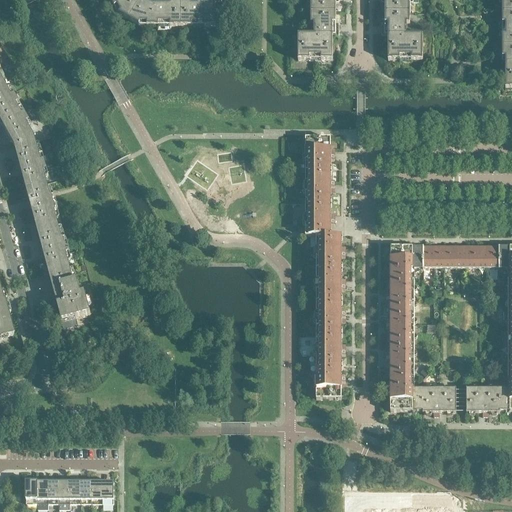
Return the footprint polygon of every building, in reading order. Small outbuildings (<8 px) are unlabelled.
[(141,0),(105,0),(107,2),(109,0),(118,15),(129,22),(141,0)] [(182,28),(182,3),(171,3),(170,0),(157,0),(158,6),(153,6),(142,0),(141,0),(129,22),(139,28),(141,25),(142,25),(147,25),(147,28),(158,28),(158,32),(171,32),(171,28),(182,28)] [(215,28),(215,4),(222,4),(221,0),(196,0),(197,3),(182,3),(182,28),(193,28),(193,25),(204,25),(204,28),(215,28)] [(339,4),(339,0),(307,0),(308,4),(311,4),(311,14),(336,14),(336,4),(339,4)] [(413,4),(413,0),(381,0),(382,4),(385,4),(385,14),(410,14),(410,4),(413,4)] [(511,0),(499,0),(499,4),(502,4),(502,14),(511,14),(511,0)] [(333,62),(333,38),(339,38),(339,25),(336,25),(336,14),(311,14),(311,25),(308,25),(308,37),(298,37),(298,62),(310,62),(310,58),(315,58),(321,58),(321,62),(333,62)] [(423,62),(423,37),(413,37),(413,25),(410,25),(410,14),(385,14),(385,25),(382,25),(382,38),(388,38),(388,62),(400,62),(400,58),(411,58),(411,62),(423,62)] [(511,14),(502,14),(502,25),(499,25),(499,38),(502,38),(502,48),(511,48),(511,14)] [(511,89),(511,48),(502,48),(502,60),(505,60),(505,63),(505,90),(511,89)] [(0,88),(8,84),(0,69),(0,88)] [(22,117),(20,112),(23,110),(22,109),(19,111),(16,106),(19,104),(16,98),(18,96),(11,83),(8,84),(0,88),(0,124),(2,128),(4,128),(15,148),(35,140),(27,125),(30,123),(25,115),(22,117)] [(47,171),(39,142),(36,143),(35,140),(15,148),(19,163),(18,164),(19,169),(21,170),(25,185),(23,185),(25,191),(48,185),(44,172),(47,171)] [(335,163),(335,157),(331,157),(331,140),(306,140),(306,151),(304,151),(303,152),(303,161),(304,163),(306,163),(306,173),(331,173),(331,163),(335,163)] [(335,190),(335,184),(331,184),(331,173),(306,173),(306,183),(304,183),(303,185),(303,194),(304,195),(306,195),(306,205),(331,205),(331,190),(335,190)] [(62,226),(54,198),(51,199),(48,185),(25,191),(27,199),(28,199),(30,204),(29,206),(30,211),(32,212),(37,233),(62,226)] [(341,254),(341,238),(331,238),(331,233),(331,227),(335,227),(335,222),(331,222),(331,205),(306,205),(306,216),(304,216),(303,217),(303,226),(304,228),(306,228),(306,233),(306,238),(316,238),(316,249),(315,249),(313,250),(313,259),(315,260),(316,260),(316,271),(341,271),(341,260),(345,260),(345,254),(341,254)] [(70,255),(68,246),(64,247),(63,242),(66,241),(62,226),(37,233),(41,246),(40,248),(42,253),(43,254),(49,274),(70,269),(67,256),(70,255)] [(424,272),(424,270),(424,249),(391,249),(391,282),(411,282),(411,272),(424,272)] [(435,270),(435,249),(424,249),(424,270),(435,270)] [(446,270),(446,249),(435,249),(435,270),(446,270)] [(499,270),(499,249),(446,249),(446,270),(499,270)] [(511,281),(511,249),(499,249),(499,270),(499,272),(511,272),(511,282),(511,281)] [(91,316),(85,294),(81,295),(73,268),(70,269),(49,274),(54,296),(54,297),(55,302),(56,303),(62,302),(62,305),(57,306),(62,323),(91,316)] [(345,293),(345,287),(341,287),(341,271),(316,271),(316,281),(315,281),(313,282),(313,291),(315,293),(316,293),(316,303),(341,303),(341,293),(345,293)] [(414,315),(414,282),(411,282),(391,282),(391,299),(387,299),(387,305),(391,305),(391,315),(414,315)] [(3,302),(1,296),(0,292),(0,339),(13,336),(7,316),(9,316),(7,308),(5,309),(4,305),(3,302)] [(345,320),(345,314),(341,314),(341,303),(316,303),(316,313),(315,314),(313,315),(313,324),(315,325),(316,325),(316,336),(341,336),(341,320),(345,320)] [(414,347),(414,326),(414,315),(391,315),(390,325),(387,325),(387,332),(390,332),(390,347),(414,347)] [(345,358),(345,352),(341,352),(341,336),(316,336),(316,346),(315,346),(313,348),(313,357),(315,358),(316,358),(316,368),(341,368),(341,358),(345,358)] [(414,380),(414,363),(414,347),(390,347),(390,358),(387,358),(387,364),(390,364),(390,380),(411,380),(414,380)] [(74,369),(72,362),(66,364),(68,371),(74,369)] [(345,385),(345,379),(341,379),(341,368),(316,368),(316,379),(315,379),(313,380),(313,389),(315,390),(316,390),(316,401),(341,401),(341,385),(345,385)] [(423,413),(423,391),(411,391),(411,380),(390,380),(390,413),(423,413)] [(511,413),(511,380),(511,391),(500,391),(500,413),(511,413)] [(456,415),(456,391),(423,391),(423,413),(423,415),(434,415),(434,419),(440,419),(440,415),(456,415)] [(500,413),(500,391),(466,391),(466,415),(483,415),(483,419),(489,419),(489,415),(500,415),(500,413)] [(38,506),(38,484),(26,484),(26,506),(38,506)] [(48,511),(48,506),(48,484),(38,484),(38,506),(37,511),(48,511)] [(59,506),(59,484),(48,484),(48,506),(59,506)] [(69,511),(70,506),(70,484),(59,484),(59,506),(59,511),(69,511)] [(81,506),(81,484),(70,484),(70,506),(81,506)] [(92,506),(92,484),(81,484),(81,506),(92,506)] [(102,506),(102,484),(92,484),(92,506),(102,506)] [(114,506),(114,484),(102,484),(102,506),(114,506)]
